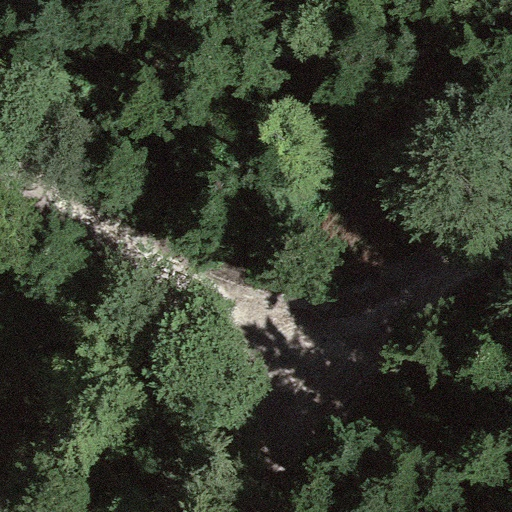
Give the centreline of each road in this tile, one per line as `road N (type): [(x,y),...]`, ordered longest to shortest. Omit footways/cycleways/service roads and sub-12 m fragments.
road 1 (track): [(248,511),(304,380),(203,282),(0,166)]
road 2 (track): [(511,268),(442,275),(304,380)]
